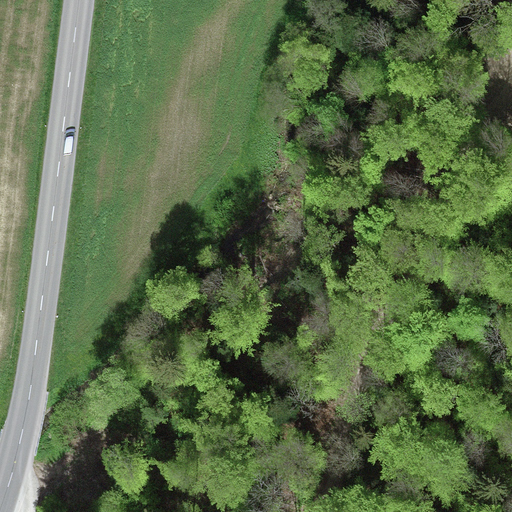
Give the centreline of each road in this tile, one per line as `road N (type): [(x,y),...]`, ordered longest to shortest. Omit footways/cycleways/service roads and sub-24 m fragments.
road 1 (tertiary): [(79,0),(32,377),(0,511)]
road 2 (track): [(324,511),(365,366),(511,72)]
